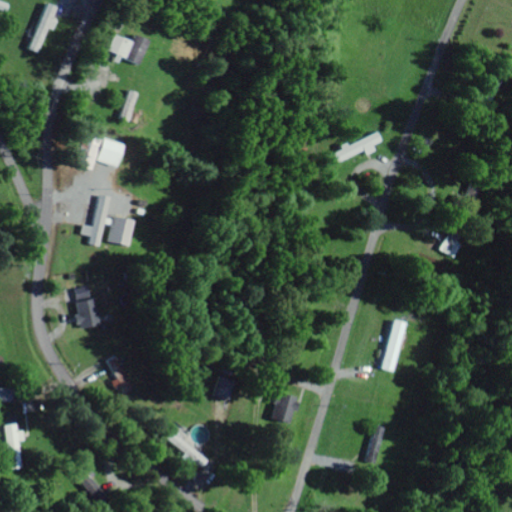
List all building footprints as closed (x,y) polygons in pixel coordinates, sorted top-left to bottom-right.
[(25,50),(37,56),(57,12),(45,6),(25,50)] [(143,44),(136,41),(134,46),(110,37),(104,54),(124,62),(124,63),(134,67),(143,44)] [(476,108),(485,112),(501,78),(492,73),(476,108)] [(116,122),(125,124),(132,96),(123,94),(116,122)] [(381,147),(375,135),(329,155),(334,167),(381,147)] [(90,160),(114,167),(119,146),(78,136),(70,168),(87,172),(90,160)] [(88,230),(79,228),(77,237),(86,239),(84,248),(95,250),(105,200),(95,198),(88,230)] [(459,247),(445,238),(436,252),(450,261),(459,247)] [(82,332),(80,294),(69,294),(71,323),(68,323),(68,333),(82,332)] [(400,326),(390,323),(378,372),(389,374),(400,326)] [(106,363),(119,397),(128,393),(115,359),(106,363)] [(209,394),(223,404),(237,385),(223,375),(209,394)] [(267,421),(286,427),(293,400),(274,395),(267,421)] [(1,428),(6,472),(20,470),(16,434),(14,434),(13,427),(1,428)] [(371,466),(381,432),(372,429),(362,463),(371,466)] [(197,471),(203,464),(170,431),(163,438),(197,471)]
